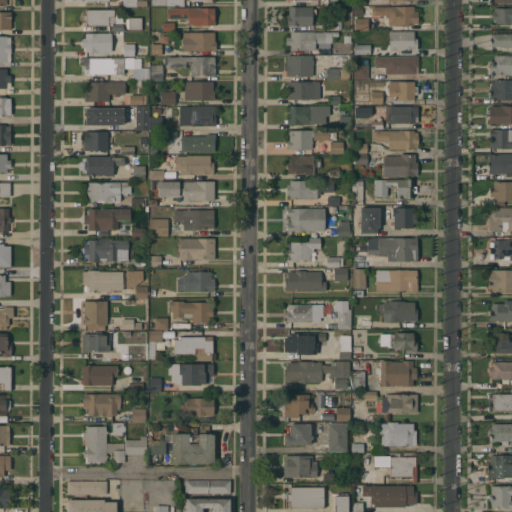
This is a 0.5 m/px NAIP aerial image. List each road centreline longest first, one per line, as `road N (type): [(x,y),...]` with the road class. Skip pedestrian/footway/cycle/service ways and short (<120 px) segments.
road 1 (tertiary): [(247,0),(244,511)]
road 2 (residential): [(451,0),(450,511)]
road 3 (residential): [(47,0),(46,511)]
